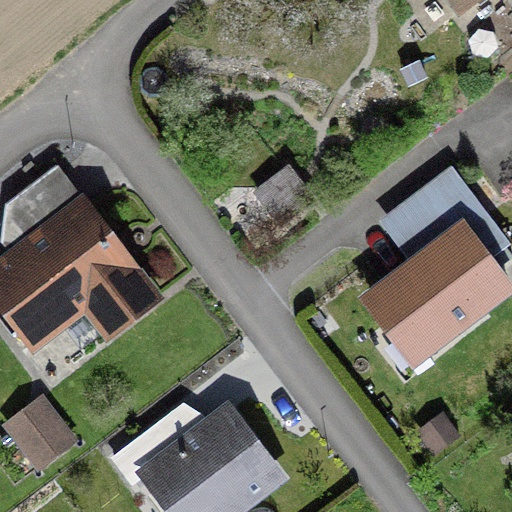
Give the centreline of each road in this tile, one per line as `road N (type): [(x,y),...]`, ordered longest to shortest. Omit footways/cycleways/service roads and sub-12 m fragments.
road 1 (residential): [(76,86),(400,511)]
road 2 (residential): [(76,86),(180,0)]
